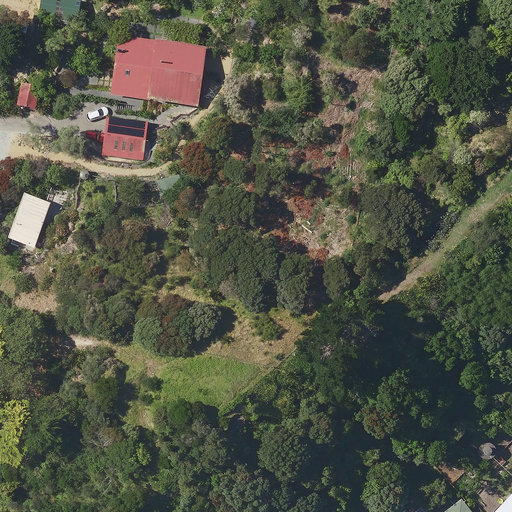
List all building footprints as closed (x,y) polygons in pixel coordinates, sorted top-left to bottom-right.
[(202,50),(116,39),(109,96),(195,107),(202,50)] [(38,84),(19,81),(15,106),(34,110),(38,84)] [(145,122),(105,118),(101,155),(140,160),(145,122)] [(73,178),(62,166),(50,176),(61,188),(73,178)] [(47,203),(20,194),(5,240),(32,249),(47,203)] [(386,511),(399,501),(388,487),(367,506),(372,511),(386,511)] [(511,511),(511,491),(493,511),(511,511)] [(421,511),(418,508),(413,511),(465,511),(457,500),(441,511),(421,511)]
